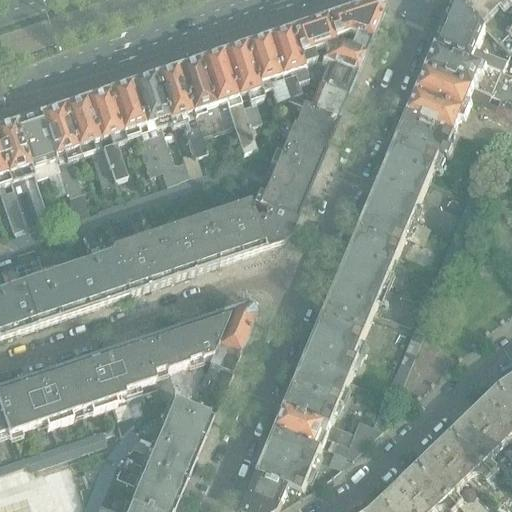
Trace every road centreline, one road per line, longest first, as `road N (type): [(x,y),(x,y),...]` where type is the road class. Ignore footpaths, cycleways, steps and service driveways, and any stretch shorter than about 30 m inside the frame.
road 1 (residential): [(301,290),(255,288),(0,373)]
road 2 (residential): [(418,0),(301,290)]
road 3 (secondary): [(0,92),(280,0)]
road 4 (residential): [(327,511),(511,349)]
road 5 (residential): [(301,290),(209,511)]
